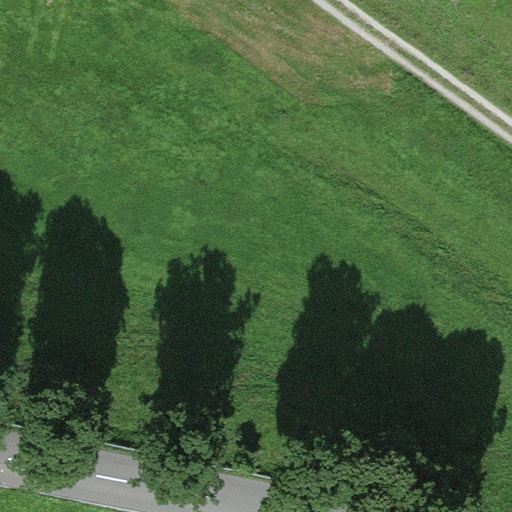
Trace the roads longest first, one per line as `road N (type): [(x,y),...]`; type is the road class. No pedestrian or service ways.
road 1 (tertiary): [(269,511),(0,457)]
road 2 (track): [(511,131),(332,0)]
